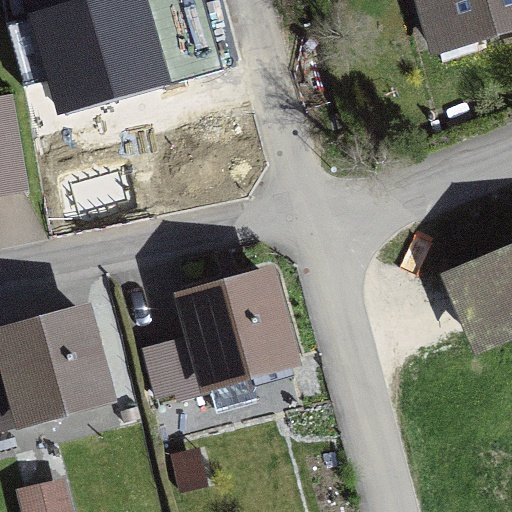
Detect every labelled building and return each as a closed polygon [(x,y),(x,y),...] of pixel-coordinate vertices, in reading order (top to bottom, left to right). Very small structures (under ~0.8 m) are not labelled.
[(147,44),(163,39),(151,0),(143,0),(60,23),(58,15),(22,25),(39,84),(73,74),(80,99),(157,77),(147,44)] [(511,0),(423,0),(437,46),(511,24),(511,0)] [(311,89),(329,84),(312,24),(295,29),(311,89)] [(0,189),(30,181),(5,96),(0,97),(0,189)] [(511,329),(511,254),(452,280),(479,343),(511,329)] [(256,398),(253,387),(294,376),(266,277),(184,299),(194,335),(145,352),(156,397),(178,391),(180,401),(209,393),(214,410),(256,398)] [(0,348),(0,425),(105,397),(82,313),(0,335),(0,336),(3,348),(0,348)] [(64,511),(59,486),(24,494),(28,511),(64,511)]
